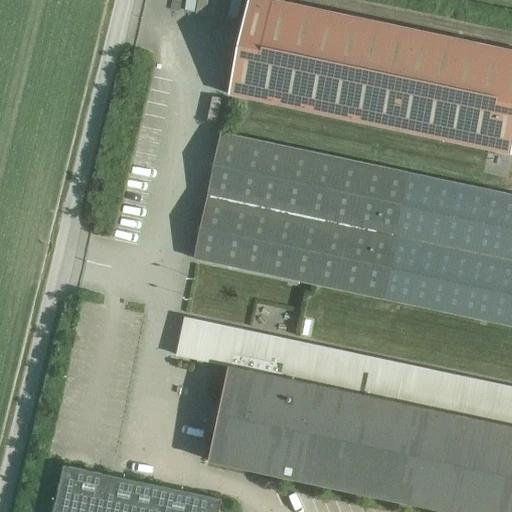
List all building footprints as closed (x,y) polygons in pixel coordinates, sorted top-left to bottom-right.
[(190,0),(189,7),(199,9),(200,0),(190,0)] [(249,0),(229,95),(511,154),(511,50),(272,0),(249,0)] [(383,299),(511,325),(511,194),(226,134),(199,257),(383,299)] [(511,511),(511,387),(226,327),(185,318),(177,356),(230,367),(210,461),(450,511),(511,511)] [(216,511),(219,499),(61,466),(51,511),(216,511)]
